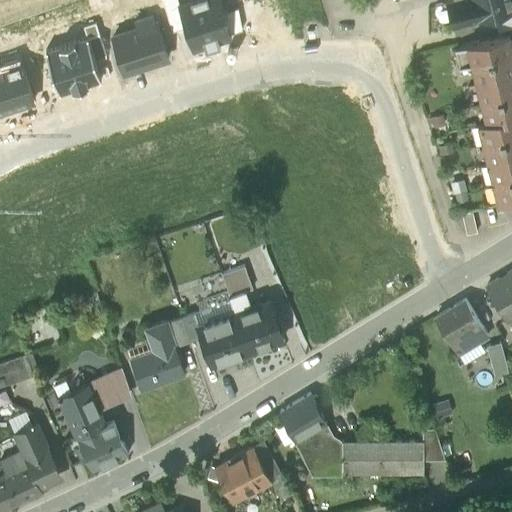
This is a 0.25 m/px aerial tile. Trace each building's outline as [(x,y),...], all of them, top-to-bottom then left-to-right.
[(453,0),(449,7),(453,24),(477,18),(494,14),(511,9),(511,5),(510,0),(453,0)] [(511,9),(494,14),(498,31),(511,27),(511,9)] [(154,23),(152,16),(135,21),(137,29),(113,37),(124,71),(168,57),(157,22),(154,23)] [(90,44),(96,61),(107,57),(96,23),(84,27),(90,44)] [(460,67),(471,64),(471,63),(511,52),(511,46),(509,34),(455,48),(460,67)] [(96,61),(90,44),(48,58),(59,92),(101,78),(96,61)] [(471,64),(476,83),(511,74),(511,52),(471,63),(471,64)] [(511,74),(476,83),(481,102),(511,94),(511,74)] [(280,108),(299,164),(344,149),(338,130),(340,130),(333,110),(331,111),(325,93),(280,108)] [(511,94),(481,102),(486,122),(511,115),(511,94)] [(478,124),(483,144),(511,136),(511,115),(486,122),(478,124)] [(511,136),(483,144),(488,163),(511,157),(511,136)] [(350,166),(344,149),(299,164),(318,220),(363,204),(356,186),(359,185),(352,166),(350,166)] [(511,157),(488,163),(493,183),(511,177),(511,157)] [(511,199),(511,177),(493,183),(498,203),(511,199)] [(462,213),(466,233),(477,231),(472,211),(462,213)] [(260,217),(264,239),(286,234),(281,212),(260,217)] [(330,261),(306,276),(331,317),(398,276),(373,235),(348,250),(346,248),(328,259),(330,261)] [(274,266),(283,287),(298,281),(289,259),(274,266)] [(222,272),(229,296),(244,291),(253,288),(246,268),(245,264),(222,272)] [(511,318),(511,270),(487,285),(508,321),(511,318)] [(249,307),(244,291),(229,296),(235,312),(249,307)] [(235,312),(229,296),(193,308),(194,311),(198,324),(235,312)] [(435,318),(458,354),(489,335),(466,299),(435,318)] [(249,307),(235,312),(248,350),(283,338),(270,300),(249,307)] [(194,311),(181,316),(189,339),(201,335),(202,335),(198,324),(194,311)] [(216,361),(248,350),(235,312),(198,324),(202,335),(201,335),(210,363),(216,361)] [(175,344),(189,339),(181,316),(167,321),(175,344)] [(131,357),(141,386),(184,371),(175,344),(167,321),(147,327),(151,338),(154,349),(131,357)] [(154,349),(151,338),(127,346),(131,357),(154,349)] [(487,346),(494,375),(508,371),(506,364),(501,342),(487,346)] [(0,376),(5,390),(35,378),(26,355),(0,363),(0,376)] [(97,378),(100,384),(110,404),(132,395),(122,367),(97,378)] [(105,424),(98,409),(89,389),(87,383),(59,395),(59,397),(58,397),(59,399),(60,399),(77,437),(105,424)] [(100,384),(89,389),(98,409),(110,404),(100,384)] [(280,411),(296,441),(325,423),(310,393),(280,411)] [(8,418),(15,432),(32,424),(26,410),(8,418)] [(105,424),(77,437),(92,469),(128,453),(113,420),(105,424)] [(18,444),(21,450),(23,449),(40,487),(51,482),(48,475),(57,470),(36,423),(32,424),(15,432),(20,443),(18,444)] [(332,437),(325,423),(296,441),(313,474),(342,474),(342,443),(335,443),(332,437)] [(424,461),(445,460),(435,429),(422,430),(422,441),(424,441),(424,461)] [(253,445),(269,477),(280,471),(263,440),(253,445)] [(342,474),(424,474),(424,461),(424,441),(422,441),(342,442),(342,443),(342,474)] [(220,475),(234,502),(272,481),(269,477),(253,445),(224,460),(224,461),(220,475)] [(42,492),(40,487),(23,449),(21,450),(0,460),(0,462),(6,476),(0,478),(0,507),(1,511),(42,492)] [(61,477),(57,470),(48,475),(51,482),(61,477)] [(164,511),(160,502),(147,508),(148,511),(173,511),(172,510),(166,511),(164,511)]
